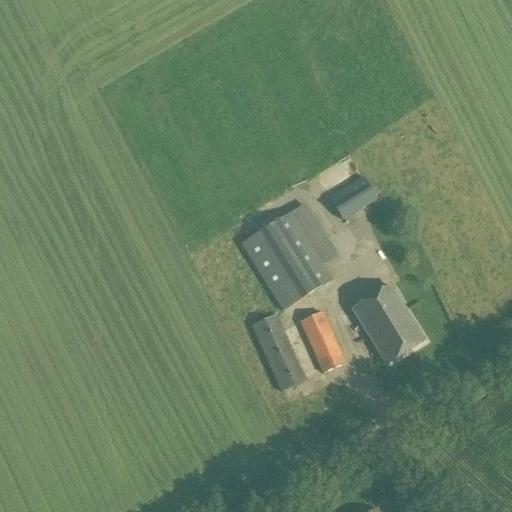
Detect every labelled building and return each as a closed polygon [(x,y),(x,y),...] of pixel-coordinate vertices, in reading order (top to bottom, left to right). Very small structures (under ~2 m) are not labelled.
[(342,222),(377,200),(362,177),(327,199),(342,222)] [(281,313),(331,282),(289,215),(238,246),(281,313)] [(385,365),(423,342),(390,287),(352,311),(385,365)] [(322,375),(345,364),(322,313),(299,324),(322,375)] [(280,394),(306,382),(276,315),(250,326),(280,394)]
